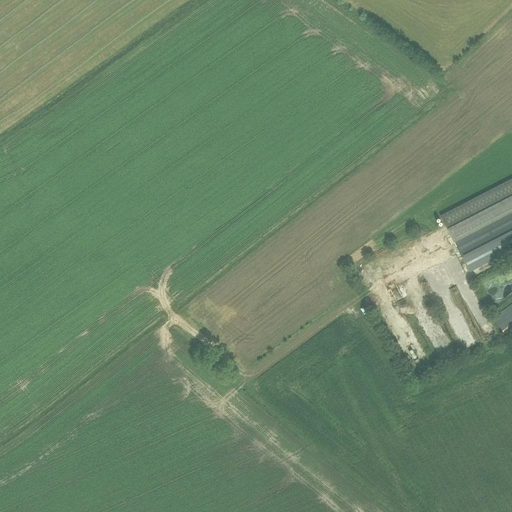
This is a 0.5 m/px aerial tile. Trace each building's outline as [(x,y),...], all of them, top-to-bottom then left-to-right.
[(511,179),(441,216),(454,241),(470,271),(511,249),(511,179)] [(373,291),(377,296),(383,291),(379,286),(373,291)] [(504,332),(511,325),(511,303),(493,318),(504,332)] [(458,352),(446,327),(434,333),(437,339),(436,339),(445,358),(458,352)] [(418,341),(407,346),(421,376),(431,371),(418,341)]
